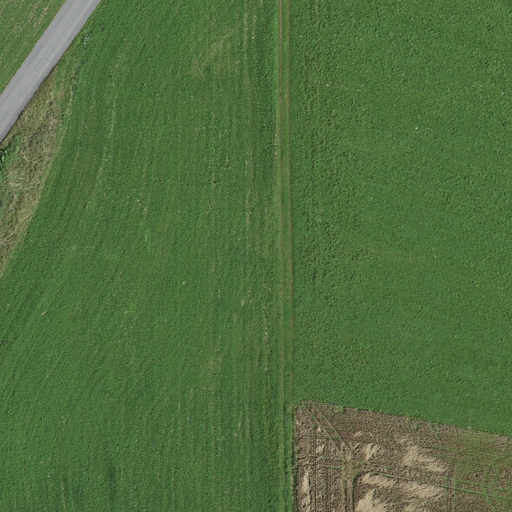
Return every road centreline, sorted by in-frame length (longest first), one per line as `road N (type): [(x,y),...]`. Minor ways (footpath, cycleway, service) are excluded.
road 1 (track): [(288,0),(295,511)]
road 2 (unclassified): [(0,119),(83,0)]
